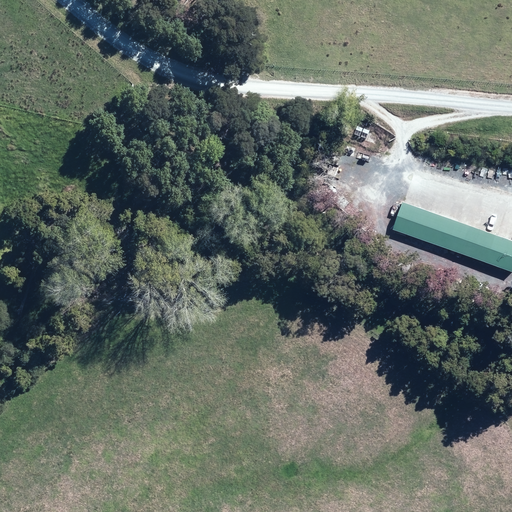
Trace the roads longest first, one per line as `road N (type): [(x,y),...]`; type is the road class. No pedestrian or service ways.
road 1 (track): [(511,106),(239,89),(134,51),(75,0)]
road 2 (track): [(511,209),(394,172),(403,133),(349,96)]
